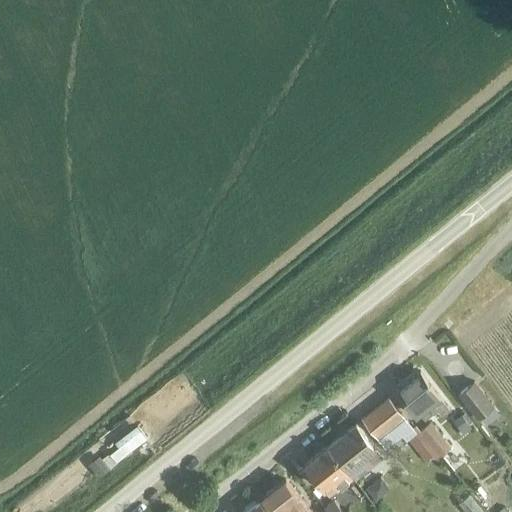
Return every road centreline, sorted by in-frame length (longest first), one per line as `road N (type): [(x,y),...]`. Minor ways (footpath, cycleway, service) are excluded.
road 1 (tertiary): [(108,511),(511,183)]
road 2 (residential): [(511,225),(389,361),(199,511)]
